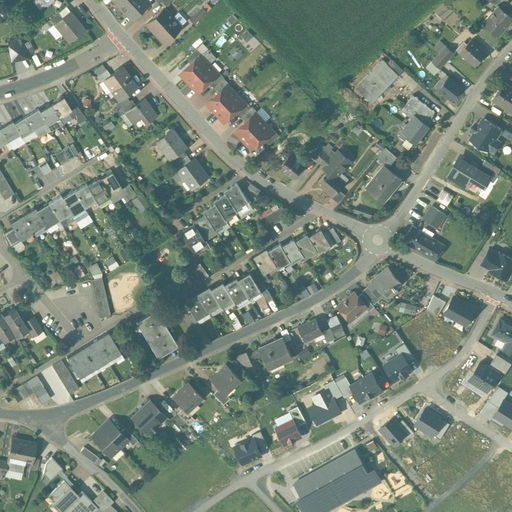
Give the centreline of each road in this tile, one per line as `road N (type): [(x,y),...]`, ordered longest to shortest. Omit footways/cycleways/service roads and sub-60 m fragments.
road 1 (residential): [(511,48),(380,239)]
road 2 (residential): [(380,239),(338,287),(209,349)]
road 3 (residential): [(423,386),(248,480)]
road 4 (residential): [(117,40),(247,167)]
road 5 (residential): [(209,349),(44,418)]
road 6 (residential): [(171,290),(321,207)]
road 7 (residential): [(0,216),(113,145)]
road 8 (residential): [(44,418),(59,443),(134,511)]
road 9 (residential): [(117,40),(0,90)]
road 10 (residential): [(380,239),(495,292)]
road 11 (residential): [(495,292),(457,360),(423,386)]
